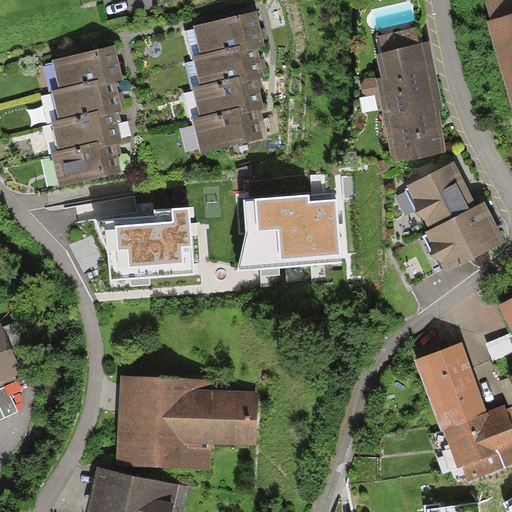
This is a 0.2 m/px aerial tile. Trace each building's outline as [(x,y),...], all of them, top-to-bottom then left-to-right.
[(177,0),(151,0),(154,13),(179,9),(177,0)] [(511,0),(486,0),(493,25),(489,26),(511,114),(511,0)] [(242,10),(198,20),(205,51),(244,42),(249,41),(242,10)] [(416,33),(377,41),(380,57),(378,57),(383,81),(377,82),(394,163),(444,153),(441,140),(435,111),(440,110),(427,48),(419,49),(416,33)] [(244,42),(205,51),(196,53),(202,82),(246,73),(251,71),(244,42)] [(112,48),(46,60),(53,93),(112,82),(119,81),(112,48)] [(246,73),(202,82),(196,84),(203,115),(250,105),(253,104),(246,73)] [(112,82),(53,93),(49,94),(55,124),(113,113),(117,112),(112,82)] [(250,105),(203,115),(196,117),(205,153),(258,141),(250,105)] [(113,113),(55,124),(49,125),(54,155),(111,144),(119,143),(113,113)] [(183,130),(189,153),(202,150),(196,126),(183,130)] [(111,144),(54,155),(48,156),(53,183),(116,171),(111,144)] [(425,224),(429,233),(479,209),(456,165),(407,189),(416,207),(417,216),(425,224)] [(305,195),(244,198),(247,232),(238,264),(343,259),(340,203),(305,204),(305,195)] [(486,206),(479,209),(429,233),(425,235),(432,249),(432,260),(440,266),(445,276),(506,245),(486,206)] [(174,223),(114,224),(116,277),(195,275),(194,230),(193,208),(173,208),(174,223)] [(511,301),(499,309),(511,332),(511,301)] [(0,344),(0,376),(12,371),(0,344)] [(463,345),(415,363),(441,432),(445,430),(487,414),(463,345)] [(209,374),(126,371),(124,455),(202,458),(202,446),(253,447),(255,394),(208,392),(209,374)] [(487,414),(445,430),(459,468),(464,467),(470,481),(511,464),(511,409),(507,411),(505,407),(487,414)] [(181,511),(187,488),(100,469),(90,511),(181,511)] [(483,511),(482,501),(427,508),(427,511),(483,511)]
